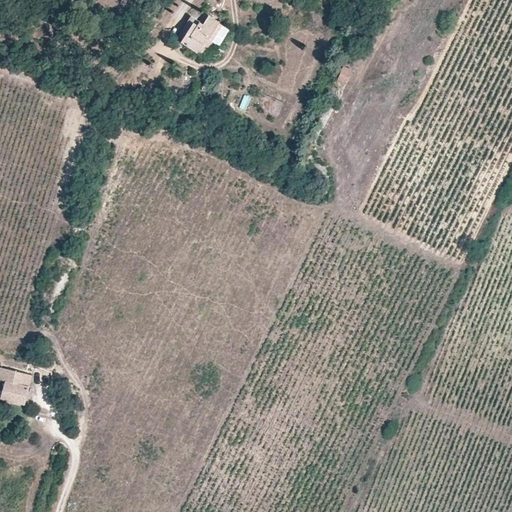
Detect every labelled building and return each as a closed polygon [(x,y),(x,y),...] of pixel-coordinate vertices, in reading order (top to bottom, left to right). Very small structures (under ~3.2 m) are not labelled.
[(213,40),(223,25),(219,23),(220,22),(209,15),(203,24),(192,16),(178,36),(183,39),(181,41),(198,52),(208,37),(213,40)] [(347,85),(353,70),(343,67),(337,81),(347,85)] [(246,110),(251,97),(245,95),(240,108),(246,110)] [(277,114),(280,105),(266,101),(264,109),(277,114)] [(25,404),(32,376),(0,367),(0,379),(4,380),(0,398),(25,404)]
